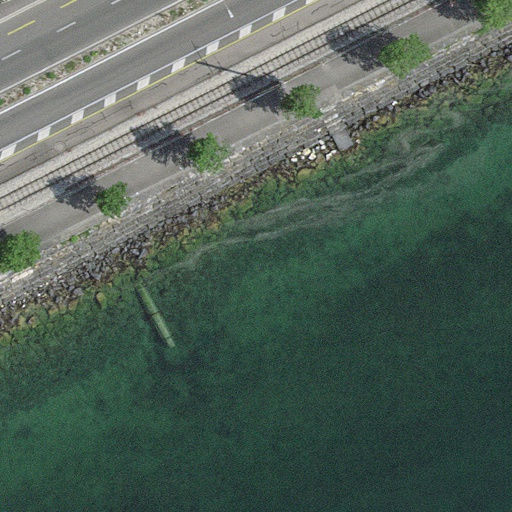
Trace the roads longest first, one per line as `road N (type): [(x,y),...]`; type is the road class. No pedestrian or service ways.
road 1 (primary): [(0,128),(251,0)]
road 2 (primary): [(116,0),(0,59)]
